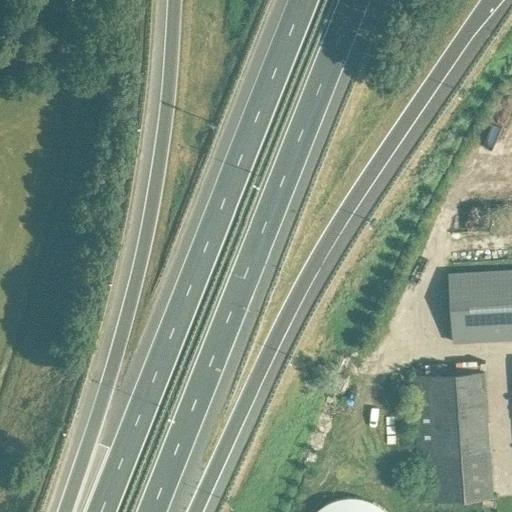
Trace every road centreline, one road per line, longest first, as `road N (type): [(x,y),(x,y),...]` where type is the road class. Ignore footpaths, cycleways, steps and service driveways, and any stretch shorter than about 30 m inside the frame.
road 1 (motorway): [(194,511),(326,243),(494,0)]
road 2 (motorway): [(152,511),(358,0)]
road 3 (motorway): [(298,0),(98,511)]
road 4 (motorway): [(173,0),(141,256),(64,511)]
